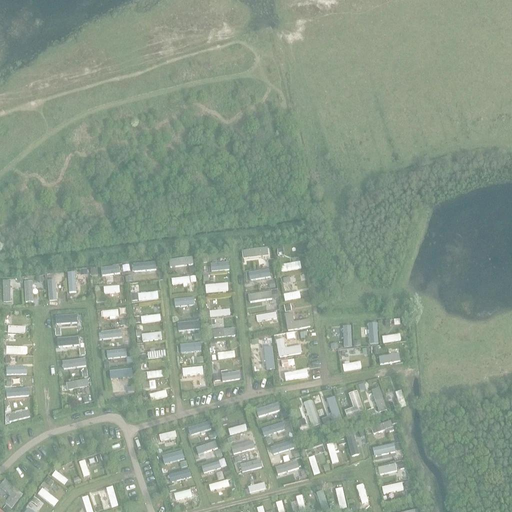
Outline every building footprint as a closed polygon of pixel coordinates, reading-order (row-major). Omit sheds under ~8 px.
[(192,258),(169,261),(169,268),(193,265),(192,258)] [(155,263),(137,265),(138,271),(150,270),(150,272),(154,271),(153,269),(156,269),(155,263)] [(119,267),(101,269),(102,276),(119,274),(119,267)] [(126,272),(127,278),(129,278),(130,285),(135,284),(134,281),(136,281),(135,277),(131,278),(130,271),(126,272)] [(67,273),(69,293),(76,293),(75,273),(67,273)] [(47,276),(49,297),(56,297),(54,276),(47,276)] [(3,281),(3,303),(11,303),(10,282),(9,282),(9,278),(3,279),(3,281)] [(189,278),(171,280),(172,286),(183,284),(183,287),(186,287),(186,284),(190,284),(189,278)] [(24,280),(24,298),(30,298),(30,286),(33,286),(33,282),(30,282),(30,279),(24,280)] [(227,284),(205,286),(206,294),(228,292),(227,284)] [(157,293),(138,295),(138,302),(158,299),(157,293)] [(193,299),(174,301),(175,307),(194,305),(193,299)] [(209,312),(209,318),(230,316),(229,310),(221,311),(221,307),(214,307),(214,312),(209,312)] [(118,310),(102,312),(103,318),(119,317),(118,310)] [(73,315),(57,317),(57,323),(67,322),(67,326),(68,326),(73,326),(74,325),(73,315)] [(160,315),(141,318),(141,324),(160,322),(160,315)] [(234,329),(213,332),(214,339),(235,336),(234,329)] [(161,333),(141,336),(142,342),(162,340),(161,333)] [(79,336),(61,338),(62,344),(72,343),(72,347),(80,346),(79,336)] [(165,352),(147,354),(148,360),(165,358),(165,352)] [(234,352),(217,354),(218,361),(235,358),(234,352)] [(82,372),(83,379),(90,377),(88,370),(82,372)] [(163,371),(146,373),(147,379),(164,378),(163,371)] [(237,371),(217,377),(219,383),(239,377),(237,371)] [(66,384),(67,391),(89,387),(87,380),(66,384)] [(26,390),(7,391),(7,398),(26,397),(26,390)] [(165,391),(150,395),(151,401),(167,397),(165,391)] [(27,411),(7,416),(8,423),(29,418),(27,411)] [(206,424),(191,428),(192,434),(201,431),(202,434),(207,433),(206,430),(207,430),(206,424)] [(228,430),(230,436),(247,431),(245,425),(228,430)] [(175,432),(159,436),(160,441),(176,438),(175,432)] [(221,449),(219,442),(212,444),(214,451),(221,449)] [(234,449),(236,455),(251,451),(249,445),(243,447),(242,443),(234,445),(235,449),(234,449)] [(210,444),(198,447),(199,452),(206,450),(207,454),(213,453),(212,449),(210,444)] [(181,451),(163,457),(164,462),(183,457),(181,451)] [(89,476),(84,461),(78,463),(83,478),(89,476)] [(221,462),(204,466),(206,472),(223,467),(221,462)] [(255,464),(241,468),(242,473),(256,470),(255,464)] [(169,466),(162,468),(164,474),(171,472),(169,466)] [(189,469),(171,474),(173,482),(191,477),(189,469)] [(67,481),(55,472),(51,476),(63,486),(67,481)] [(22,495),(4,480),(0,485),(0,488),(10,496),(4,503),(11,509),(22,495)] [(227,481),(209,486),(210,492),(229,487),(227,481)] [(248,488),(249,494),(265,489),(264,484),(254,486),(253,483),(250,484),(251,487),(248,488)] [(118,506),(112,487),(106,489),(111,508),(118,506)] [(54,501),(42,490),(38,495),(50,505),(54,501)] [(190,490),(174,494),(176,500),(192,496),(190,490)]
